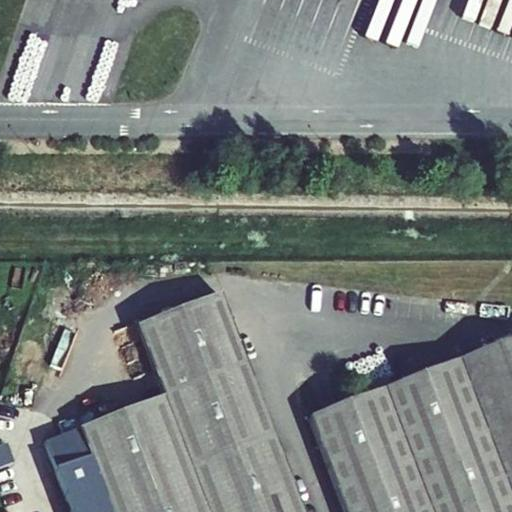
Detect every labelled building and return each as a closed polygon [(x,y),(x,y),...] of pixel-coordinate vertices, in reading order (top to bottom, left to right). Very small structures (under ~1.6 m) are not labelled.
[(304,511),(221,294),(205,300),(287,511),(304,511)] [(110,511),(287,511),(205,300),(136,326),(163,396),(79,428),(110,511)] [(511,511),(511,343),(428,376),(480,511),(511,511)] [(480,511),(428,376),(388,391),(433,511),(480,511)] [(433,511),(388,391),(315,419),(350,511),(433,511)]
